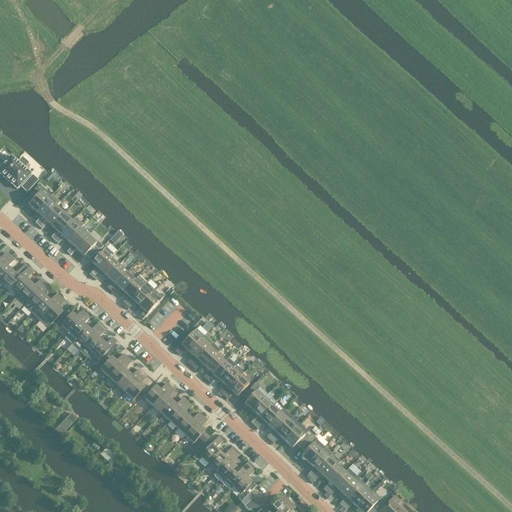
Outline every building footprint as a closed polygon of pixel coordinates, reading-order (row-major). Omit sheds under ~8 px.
[(10,157),(0,168),(0,175),(16,191),(30,175),(23,169),(28,164),(21,159),(17,163),(10,157)] [(32,177),(21,188),(26,193),(37,181),(32,177)] [(28,206),(36,214),(48,201),(39,193),(38,195),(34,191),(25,201),(29,204),(28,206)] [(35,224),(39,227),(56,208),(48,201),(36,214),(41,218),(35,224)] [(56,208),(39,227),(42,230),(47,224),(52,228),(64,215),(56,208)] [(51,239),(54,242),(75,219),(72,222),(64,215),(52,228),(56,232),(51,239)] [(75,219),(54,242),(58,245),(63,239),(68,243),(80,230),(83,226),(75,219)] [(80,230),(68,243),(72,247),(67,253),(70,256),(76,250),(88,237),(80,230)] [(76,250),(84,258),(85,256),(90,260),(99,250),(102,247),(97,242),(95,244),(88,237),(76,250)] [(91,264),(96,268),(89,276),(92,279),(111,258),(114,256),(106,248),(105,249),(103,248),(102,247),(99,250),(101,250),(102,252),(91,264)] [(0,261),(0,269),(11,258),(7,255),(0,262),(0,261)] [(11,258),(0,269),(0,284),(1,285),(12,272),(8,269),(14,261),(11,258)] [(111,258),(92,279),(95,281),(102,274),(107,279),(107,278),(119,266),(111,258)] [(109,287),(112,289),(127,273),(119,266),(107,278),(112,283),(109,287)] [(12,272),(1,285),(9,292),(12,289),(11,289),(27,272),(26,272),(23,269),(16,276),(12,272)] [(27,272),(11,289),(12,289),(19,296),(30,284),(26,280),(33,273),(29,269),(26,272),(27,272)] [(118,289),(123,293),(135,280),(127,273),(112,289),(115,292),(118,289)] [(123,303),(126,306),(139,292),(146,284),(138,277),(135,280),(123,293),(128,298),(125,301),(123,303)] [(19,296),(15,300),(24,308),(45,284),(42,281),(35,288),(30,284),(19,296)] [(45,284),(24,308),(31,315),(46,299),(42,295),(49,288),(45,284)] [(139,292),(126,306),(129,309),(134,303),(139,308),(146,300),(154,292),(146,284),(139,292)] [(146,300),(139,308),(144,313),(141,316),(139,318),(142,321),(159,303),(162,299),(154,292),(146,300)] [(46,299),(31,315),(39,322),(39,323),(61,299),(57,296),(51,303),(46,299)] [(61,299),(39,323),(48,330),(51,326),(63,314),(58,310),(65,302),(61,299)] [(61,327),(69,334),(64,338),(65,339),(86,315),(82,312),(77,318),(72,314),(61,327)] [(86,315),(65,339),(72,345),(76,340),(76,341),(87,328),(84,325),(92,316),(89,314),(88,315),(87,314),(86,315)] [(76,340),(72,345),(80,352),(84,348),(103,327),(99,324),(97,326),(92,332),(87,328),(76,341),(76,340)] [(84,348),(80,352),(87,359),(88,359),(102,342),(99,339),(105,332),(107,330),(103,327),(84,348)] [(192,334),(181,347),(175,353),(179,357),(185,350),(189,354),(201,341),(204,338),(196,330),(192,334)] [(191,360),(187,364),(191,368),(209,349),(203,344),(207,340),(204,338),(201,341),(189,354),(196,361),(195,363),(191,360)] [(102,342),(88,359),(95,366),(99,362),(112,347),(116,343),(112,340),(106,346),(102,342)] [(209,349),(191,368),(195,371),(201,365),(205,369),(217,356),(220,352),(212,345),(209,349)] [(100,371),(109,379),(127,360),(123,356),(116,363),(112,359),(100,371)] [(217,356),(205,369),(213,376),(224,363),(217,356)] [(224,363),(213,376),(211,378),(207,382),(211,386),(217,380),(221,384),(236,367),(228,359),(224,363)] [(127,360),(109,379),(117,386),(128,374),(124,370),(130,363),(127,360)] [(236,367),(221,384),(224,387),(219,393),(223,397),(227,393),(240,378),(244,374),(236,367)] [(128,374),(117,386),(125,394),(142,374),(139,371),(132,378),(128,374)] [(142,374),(125,394),(133,402),(144,389),(140,385),(146,378),(142,374)] [(203,379),(207,382),(211,378),(207,374),(203,379)] [(237,398),(249,386),(240,378),(227,393),(231,396),(233,394),(237,398)] [(244,405),(252,413),(268,396),(260,389),(260,388),(256,384),(243,397),(248,401),(244,405)] [(145,400),(153,408),(170,388),(167,385),(160,392),(156,388),(145,400)] [(170,388),(153,408),(161,415),(172,402),(168,399),(174,392),(170,388)] [(227,393),(223,397),(227,401),(231,396),(227,393)] [(260,420),(276,403),(270,398),(273,395),(270,393),(268,396),(252,413),(257,417),(255,419),(258,422),(260,420)] [(172,402),(161,415),(169,423),(186,403),(183,400),(176,407),(172,402)] [(186,403),(169,423),(177,430),(188,417),(184,414),(190,407),(186,403)] [(260,420),(258,422),(261,425),(264,423),(268,427),(284,411),(276,403),(260,420)] [(284,411),(268,427),(276,435),(292,418),(284,411)] [(188,417),(177,430),(185,438),(202,418),(199,414),(192,421),(188,417)] [(202,418),(185,438),(193,445),(198,439),(204,444),(209,439),(203,434),(204,433),(199,428),(206,421),(202,418)] [(292,418),(276,435),(284,442),(299,425),(292,418)] [(250,424),(253,427),(258,422),(255,419),(250,424)] [(258,422),(253,427),(257,430),(261,425),(258,422)] [(299,425),(284,442),(292,450),(296,446),(300,450),(312,436),(308,432),(307,433),(299,425)] [(266,439),(269,442),(274,437),(271,434),(266,439)] [(312,436),(300,450),(304,454),(301,458),(309,465),(321,452),(324,448),(317,441),(312,436)] [(274,437),(269,442),(273,445),(277,440),(274,437)] [(201,459),(208,466),(220,454),(215,449),(222,442),(218,439),(211,446),(208,443),(193,459),(195,461),(198,461),(201,459)] [(321,452),(309,465),(317,473),(329,460),(333,455),(324,448),(321,452)] [(220,454),(208,466),(216,473),(213,477),(214,478),(220,483),(221,484),(236,468),(231,464),(238,457),(234,454),(230,450),(224,457),(220,454)] [(329,460),(317,473),(320,476),(325,480),(337,467),(340,463),(334,457),(333,455),(329,460)] [(236,468),(221,484),(222,485),(228,490),(229,491),(232,488),(250,469),(246,465),(240,472),(236,468)] [(337,467),(325,480),(333,487),(345,474),(337,467)] [(250,469),(232,488),(240,495),(238,497),(239,500),(242,503),(249,496),(248,496),(256,487),(247,479),(254,472),(250,469)] [(345,474),(333,487),(341,495),(352,482),(356,477),(348,470),(345,474)] [(307,477),(310,480),(315,475),(311,472),(307,477)] [(315,475),(310,480),(314,483),(318,478),(320,476),(317,473),(315,475)] [(352,482),(341,495),(349,502),(360,489),(352,482)] [(360,489),(349,502),(356,509),(372,492),(364,485),(360,489)] [(323,491),(326,494),(331,489),(327,486),(323,491)] [(331,489),(326,494),(329,498),(334,493),(331,489)] [(372,492),(356,509),(359,511),(377,511),(385,504),(381,500),(380,500),(372,492)] [(264,511),(249,496),(242,503),(245,507),(244,508),(247,511),(248,511),(250,511),(264,511)] [(271,509),(274,511),(290,511),(294,509),(283,498),(271,509)] [(394,498),(380,511),(401,511),(396,507),(399,503),(394,498)] [(338,506),(342,509),(347,504),(343,501),(338,506)]
